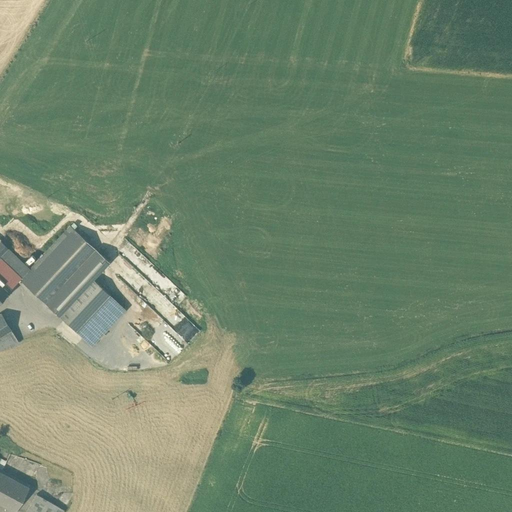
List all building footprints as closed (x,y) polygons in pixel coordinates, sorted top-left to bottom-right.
[(70,226),(29,269),(20,279),(45,303),(95,249),(70,226)] [(0,298),(10,289),(0,279),(0,255),(7,248),(4,246),(6,244),(3,241),(2,243),(0,241),(0,298)] [(7,248),(0,255),(0,279),(10,289),(17,281),(18,281),(20,279),(29,269),(7,248)] [(95,249),(45,303),(57,314),(91,278),(92,278),(108,261),(95,249)] [(190,339),(199,330),(174,306),(184,295),(159,271),(161,274),(146,260),(144,257),(137,261),(131,268),(134,272),(125,277),(122,281),(183,339),(185,342),(190,339)] [(91,278),(57,314),(75,331),(110,294),(92,278),(91,278)] [(7,325),(0,328),(0,330),(3,335),(11,330),(7,325)] [(3,335),(0,336),(0,348),(8,344),(9,346),(17,341),(11,330),(3,335)] [(174,331),(155,349),(141,336),(135,342),(146,353),(142,357),(154,370),(184,340),(174,331)] [(210,336),(191,350),(196,356),(215,342),(210,336)] [(12,511),(27,487),(0,472),(0,503),(6,507),(4,510),(8,511),(12,511)] [(62,511),(63,511),(35,494),(24,511),(62,511)]
